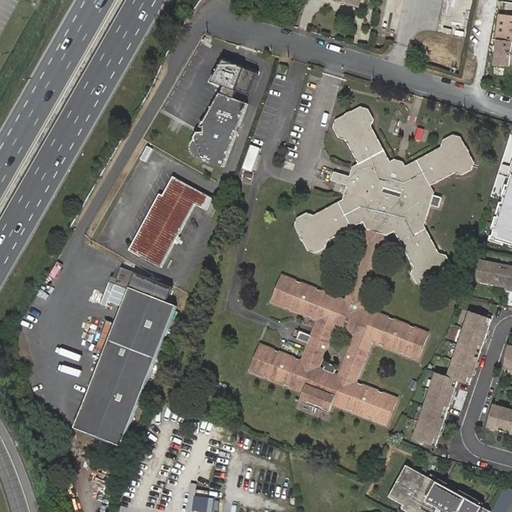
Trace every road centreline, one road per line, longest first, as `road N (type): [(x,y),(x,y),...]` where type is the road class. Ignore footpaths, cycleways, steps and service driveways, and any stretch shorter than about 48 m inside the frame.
road 1 (motorway): [(0,246),(140,0)]
road 2 (unclassified): [(476,96),(282,43),(237,25),(226,11)]
road 3 (motorway): [(100,0),(0,177)]
road 4 (residential): [(511,460),(473,446),(468,424),(501,331),(511,323)]
